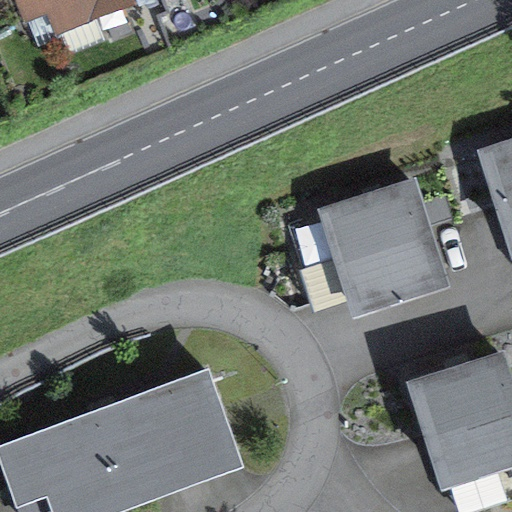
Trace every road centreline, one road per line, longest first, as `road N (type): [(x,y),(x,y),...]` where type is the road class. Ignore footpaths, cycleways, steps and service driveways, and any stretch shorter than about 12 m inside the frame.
road 1 (residential): [(0,373),(122,311),(175,294),(246,296),(283,329),(322,388),(323,446),(296,484),(255,511)]
road 2 (secondary): [(478,0),(0,217)]
road 3 (unknown): [(283,329),(329,337),(511,295)]
